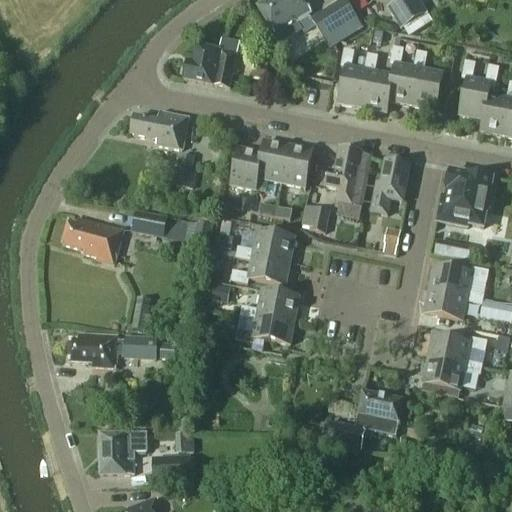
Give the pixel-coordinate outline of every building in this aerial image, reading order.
[(345,1),(316,19),(303,0),(272,0),(258,9),(282,46),(303,32),(305,35),(317,28),(331,50),(363,30),(345,1)] [(403,0),(387,10),(402,33),(428,15),(418,0),(403,0)] [(376,34),(374,45),(382,47),(384,35),(376,34)] [(215,89),(231,92),(241,44),(223,41),(220,53),(198,48),(194,65),(188,64),(185,83),(215,89)] [(395,78),(390,105),(413,109),(421,71),(415,70),(401,67),(404,51),(394,49),(391,67),(396,68),(394,78),(395,78)] [(371,73),(365,72),(352,69),(355,54),(345,52),(342,69),(347,70),(339,107),(363,112),(371,73)] [(421,71),(413,109),(437,114),(445,76),(425,72),(428,56),(418,54),(415,70),(421,71)] [(270,57),(257,55),(252,80),(265,83),(270,57)] [(395,78),(394,78),(376,74),(379,58),(369,56),(365,72),(371,73),(363,112),(387,116),(390,105),(395,78)] [(360,60),(358,70),(365,71),(366,62),(360,60)] [(484,96),(486,84),(473,81),(476,66),(466,64),(463,81),(467,82),(460,119),(484,123),(489,97),(484,96)] [(489,97),(484,123),(481,135),(506,140),(511,107),(511,101),(507,101),(494,98),(500,71),(489,68),(486,84),(484,96),(489,97)] [(157,148),(183,153),(189,121),(160,115),(159,123),(136,119),(132,139),(158,143),(157,148)] [(257,182),(258,182),(282,187),(289,149),(265,144),(263,155),(257,182)] [(289,149),(282,187),(306,192),(314,154),(289,149)] [(257,182),(263,155),(239,151),(232,189),(256,194),(258,182),(257,182)] [(364,157),(364,156),(341,151),(336,176),(330,174),(327,190),(341,193),(339,205),(362,210),(372,159),(364,157)] [(195,159),(181,157),(175,188),(194,192),(198,173),(192,172),(195,159)] [(404,205),(411,169),(401,167),(399,165),(389,163),(387,164),(386,164),(381,186),(377,185),(371,215),(388,218),(391,203),(404,205)] [(492,202),(489,200),(492,182),(450,174),(445,200),(441,200),(436,225),(467,231),(467,228),(483,231),(487,213),(490,212),(492,202)] [(243,215),(245,204),(229,201),(227,212),(243,215)] [(274,221),(276,210),(260,207),(258,217),(274,221)] [(310,234),(325,238),(330,215),(305,209),(301,229),(311,231),(310,234)] [(276,210),(274,221),(290,224),(292,213),(276,210)] [(190,226),(135,214),(131,235),(163,242),(164,239),(186,244),(190,226)] [(97,263),(115,268),(125,234),(79,222),(78,226),(70,224),(63,248),(86,254),(85,257),(97,261),(97,263)] [(197,226),(193,246),(210,250),(214,229),(197,226)] [(387,232),(383,255),(397,258),(401,234),(387,232)] [(252,258),(292,265),(296,241),(258,234),(254,253),(239,250),(237,260),(251,263),(252,258)] [(218,237),(215,250),(233,252),(235,239),(218,237)] [(456,246),(437,242),(434,258),(444,260),(453,261),(456,246)] [(287,290),(292,265),(252,258),(251,263),(249,276),(234,273),(232,283),(249,287),(249,283),(287,290)] [(444,260),(442,270),(473,276),(474,271),(475,266),(469,265),(453,261),(444,260)] [(469,300),(470,294),(472,281),(488,284),(490,274),(474,271),(473,276),(442,270),(434,268),(429,292),(469,300)] [(228,307),(231,291),(210,287),(207,304),(228,307)] [(484,297),(470,294),(469,300),(429,292),(424,317),(464,324),(468,304),(483,307),(484,297)] [(257,317),(296,324),(301,300),(262,293),(258,312),(243,309),(241,319),(256,322),(257,317)] [(152,303),(137,300),(131,332),(146,335),(152,303)] [(292,349),(296,324),(257,317),(256,322),(254,336),(239,333),(237,343),(253,346),(254,342),(265,344),(292,349)] [(210,332),(200,330),(198,342),(208,344),(210,332)] [(125,343),(118,342),(119,339),(79,337),(78,343),(72,343),(71,366),(93,367),(92,370),(117,372),(118,358),(125,358),(125,362),(158,364),(159,340),(126,339),(125,343)] [(467,370),(468,364),(471,351),(486,354),(488,344),(472,341),(471,346),(433,338),(428,362),(467,370)] [(253,346),(252,353),(263,355),(265,344),(254,342),(253,346)] [(160,362),(174,363),(175,347),(161,346),(160,362)] [(483,367),(468,364),(467,370),(428,362),(423,386),(462,394),(466,374),(481,377),(483,367)] [(501,412),(511,413),(511,374),(510,374),(501,412)] [(460,393),(423,386),(422,394),(458,401),(460,393)] [(367,433),(397,439),(404,403),(363,395),(356,431),(328,426),(324,446),(362,454),(367,433)] [(422,441),(424,430),(409,428),(407,439),(422,441)] [(101,436),(101,478),(135,477),(135,456),(148,456),(147,436),(101,436)] [(292,437),(290,450),(302,453),(305,439),(292,437)] [(153,460),(154,487),(192,485),(191,459),(153,460)] [(419,490),(406,494),(411,506),(414,505),(423,503),(419,490)] [(161,511),(157,501),(128,511),(161,511)]
